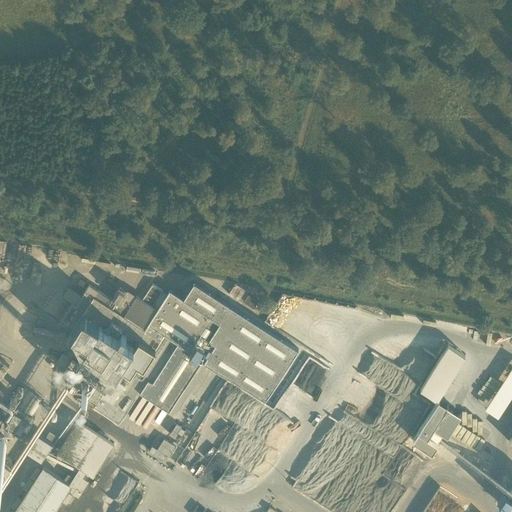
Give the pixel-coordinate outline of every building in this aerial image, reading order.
[(9,255),(28,259),(31,247),(12,242),(9,255)] [(43,248),(40,271),(59,274),(62,251),(43,248)] [(61,319),(60,322),(65,325),(68,327),(72,329),(69,335),(76,339),(68,352),(69,353),(72,355),(67,363),(69,364),(67,367),(64,372),(70,376),(72,372),(80,377),(95,386),(89,395),(91,396),(90,399),(96,403),(94,406),(119,423),(140,391),(169,409),(202,359),(267,401),(301,349),(195,281),(184,298),(170,289),(167,293),(153,283),(143,299),(137,295),(128,289),(120,285),(112,298),(88,283),(84,291),(82,294),(76,303),(72,301),(61,319)] [(248,294),(244,301),(254,308),(259,301),(248,294)] [(421,389),(439,400),(466,356),(449,346),(421,389)] [(0,376),(2,378),(10,365),(0,359),(0,376)] [(511,371),(487,408),(500,417),(511,398),(511,371)] [(13,404),(18,407),(6,425),(23,437),(35,418),(32,416),(43,399),(24,387),(13,404)] [(461,414),(447,405),(439,400),(413,440),(432,451),(437,443),(427,437),(434,426),(448,435),(461,414)] [(93,475),(114,443),(78,420),(57,452),(93,475)] [(39,433),(28,450),(42,459),(53,442),(39,433)] [(167,454),(173,444),(163,438),(157,447),(167,454)] [(70,481),(65,478),(44,464),(12,511),(53,511),(62,498),(67,501),(72,493),(79,497),(89,481),(82,477),(86,472),(79,468),(76,472),(70,481)] [(128,489),(133,492),(139,480),(123,473),(120,479),(130,484),(128,489)]
